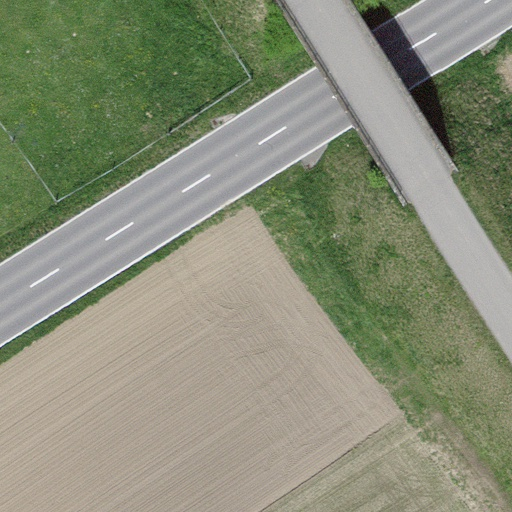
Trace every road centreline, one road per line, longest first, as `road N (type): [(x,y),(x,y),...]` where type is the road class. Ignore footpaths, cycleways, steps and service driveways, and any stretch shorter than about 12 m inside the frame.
road 1 (primary): [(511,1),(0,315)]
road 2 (tertiary): [(330,0),(511,303)]
